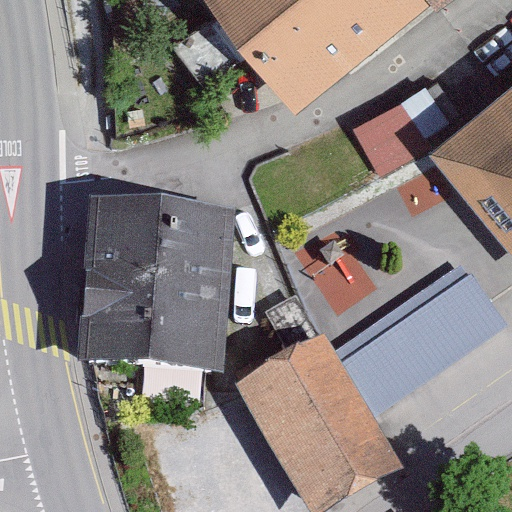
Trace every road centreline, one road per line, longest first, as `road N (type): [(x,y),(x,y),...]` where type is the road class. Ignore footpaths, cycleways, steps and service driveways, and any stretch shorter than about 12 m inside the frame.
road 1 (tertiary): [(57,450),(32,330),(26,92),(14,0)]
road 2 (residential): [(511,436),(395,511)]
